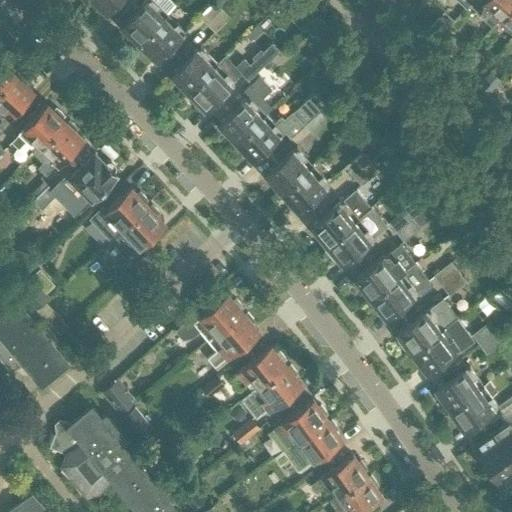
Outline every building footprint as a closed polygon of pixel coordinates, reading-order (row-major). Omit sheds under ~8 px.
[(116,0),(96,0),(107,10),(116,0)] [(146,0),(123,24),(140,41),(165,15),(165,14),(175,4),(171,0),(146,0)] [(207,22),(222,7),(214,0),(212,0),(199,13),(207,22)] [(281,0),(279,3),(285,9),(294,0),(281,0)] [(403,26),(419,7),(411,0),(408,0),(393,18),(403,26)] [(429,49),(445,30),(444,29),(461,10),(448,0),(444,0),(438,7),(443,11),(426,30),(436,39),(428,48),(429,49)] [(511,0),(471,0),(470,1),(477,7),(484,13),(482,16),(492,26),(499,17),(511,2),(511,0)] [(511,28),(511,2),(499,17),(511,28)] [(222,7),(207,22),(215,30),(230,16),(222,7)] [(313,34),(326,22),(318,13),(317,14),(305,25),(313,34)] [(165,15),(140,41),(157,57),(186,27),(178,20),(175,24),(165,15)] [(438,57),(454,38),(445,30),(429,49),(438,57)] [(188,95),(199,107),(203,103),(206,106),(245,67),(252,75),(280,48),(272,40),(263,50),(261,48),(252,57),(254,58),(250,62),(244,56),(236,64),(225,53),(214,64),(189,89),(191,91),(188,95)] [(171,78),(182,90),(186,86),(189,89),(214,64),(205,55),(209,51),(201,44),(172,72),(175,74),(171,78)] [(461,77),(478,58),(469,50),(452,69),(461,77)] [(360,54),(353,63),(364,72),(371,63),(360,54)] [(0,87),(15,72),(0,58),(0,87)] [(484,97),(501,78),(491,70),(474,89),(484,97)] [(0,122),(4,118),(5,119),(33,89),(15,72),(0,87),(0,122)] [(263,114),(272,106),(262,96),(272,87),(259,74),(242,90),(247,96),(220,121),(236,139),(262,114),(263,114)] [(305,124),(321,111),(320,110),(325,105),(313,92),(293,111),(292,110),(284,118),(281,115),(272,124),(263,114),(262,114),(236,139),(252,157),(281,131),(283,133),(285,131),(290,137),(304,123),(305,124)] [(42,143),(65,119),(48,102),(19,132),(20,133),(13,141),(19,147),(26,139),(30,143),(35,138),(41,144),(42,143)] [(321,111),(305,124),(313,133),(328,119),(321,111)] [(44,161),(39,166),(45,172),(53,164),(54,165),(82,136),(65,119),(42,143),(41,144),(35,151),(44,161)] [(282,191),(309,167),(313,164),(304,153),(297,145),(266,172),(282,191)] [(102,160),(94,152),(61,184),(73,196),(82,187),(91,197),(116,172),(103,159),(102,160)] [(353,174),(369,160),(362,152),(345,165),(353,174)] [(369,160),(353,174),(361,185),(378,171),(369,160)] [(298,209),(329,182),(313,164),(309,167),(282,191),(298,209)] [(32,199),(48,184),(44,180),(29,195),(32,199)] [(40,206),(55,191),(48,184),(32,199),(40,206)] [(138,193),(131,186),(107,208),(105,206),(91,219),(103,231),(109,239),(114,234),(122,227),(148,203),(146,202),(148,200),(140,191),(138,193)] [(327,242),(371,206),(355,188),(343,199),(343,198),(311,224),(327,242)] [(511,189),(492,205),(510,228),(511,227),(511,189)] [(389,222),(396,230),(412,216),(430,202),(425,197),(419,201),(417,198),(408,206),(389,222)] [(151,206),(148,203),(122,227),(114,234),(109,239),(119,249),(125,256),(126,254),(132,260),(145,248),(140,243),(164,220),(159,215),(160,213),(152,204),(151,206)] [(371,206),(327,242),(343,261),(374,235),(386,224),(371,206)] [(412,216),(396,230),(404,240),(420,226),(412,216)] [(354,282),(365,297),(369,294),(370,296),(398,274),(402,271),(415,261),(400,242),(355,277),(357,279),(354,282)] [(398,274),(370,296),(385,315),(417,290),(417,289),(429,279),(415,261),(402,271),(398,274)] [(442,284),(459,271),(451,261),(434,274),(442,284)] [(57,285),(42,269),(34,276),(30,272),(17,285),(39,309),(53,297),(49,293),(57,285)] [(459,271),(442,284),(449,294),(466,281),(459,271)] [(0,352),(12,367),(23,360),(42,384),(69,362),(68,362),(67,362),(54,346),(60,341),(55,335),(56,334),(47,324),(41,330),(0,279),(0,352)] [(208,338),(242,310),(227,292),(196,318),(194,316),(176,330),(183,338),(193,336),(200,329),(208,338)] [(407,351),(411,348),(412,350),(440,329),(458,315),(443,296),(430,307),(398,331),(400,334),(396,336),(407,351)] [(242,310),(208,338),(217,349),(208,357),(218,368),(238,350),(236,347),(258,328),(242,310)] [(72,326),(58,311),(49,320),(62,335),(72,326)] [(487,352),(503,340),(489,321),(473,333),(487,352)] [(440,329),(412,350),(426,369),(459,345),(452,336),(447,339),(440,329)] [(241,398),(286,363),(270,344),(239,369),(240,370),(231,377),(237,383),(243,378),(252,389),(236,402),(237,402),(241,398)] [(241,398),(256,417),(301,381),(286,363),(241,398)] [(450,407),(480,387),(472,376),(476,373),(470,364),(436,387),(450,407)] [(202,387),(209,395),(224,383),(217,375),(202,387)] [(100,390),(101,391),(115,406),(119,403),(124,409),(132,403),(126,396),(131,393),(117,376),(100,390)] [(480,387),(450,407),(464,427),(497,403),(491,394),(487,397),(480,387)] [(509,408),(511,405),(511,394),(503,401),(509,408)] [(319,405),(313,397),(282,420),(281,418),(271,425),(273,427),(270,429),(285,449),(292,444),(300,438),(328,418),(325,414),(328,412),(321,403),(319,405)] [(177,511),(178,511),(168,498),(171,495),(160,481),(156,484),(121,441),(125,438),(106,414),(102,417),(92,405),(70,423),(69,422),(58,419),(55,422),(56,431),(50,446),(66,453),(61,465),(75,477),(85,493),(99,491),(112,477),(140,511),(138,511),(177,511)] [(152,426),(134,405),(123,415),(141,436),(152,426)] [(504,411),(499,414),(505,423),(511,418),(511,405),(509,408),(504,411)] [(232,431),(240,442),(258,427),(251,417),(232,431)] [(330,421),(328,418),(300,438),(292,444),(299,454),(293,458),(298,465),(306,459),(307,460),(341,436),(336,430),(339,428),(332,419),(330,421)] [(489,464),(511,448),(511,426),(509,422),(475,445),(489,464)] [(164,459),(172,453),(164,444),(157,450),(164,459)] [(511,448),(489,464),(502,484),(511,477),(511,448)] [(331,482),(338,492),(366,472),(353,453),(319,476),(319,477),(311,483),(316,490),(324,485),(325,485),(331,482)] [(184,487),(194,479),(185,469),(176,476),(184,487)] [(358,511),(356,509),(381,492),(366,472),(338,492),(330,497),(338,508),(332,511),(358,511)] [(203,511),(214,503),(194,478),(194,479),(184,487),(180,490),(194,508),(199,505),(203,511)] [(52,511),(47,504),(44,506),(32,494),(6,511),(52,511)] [(230,511),(219,498),(214,503),(203,511),(204,511),(230,511)]
